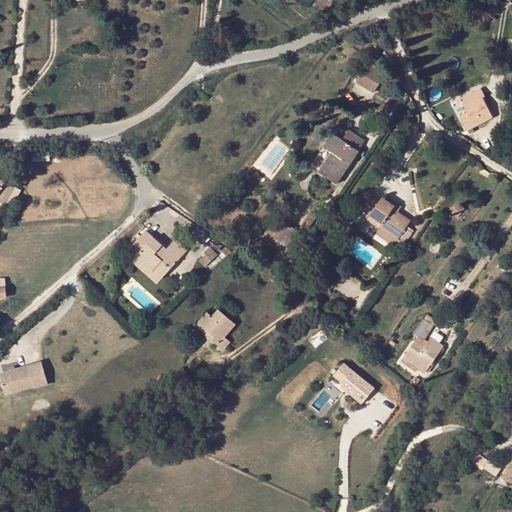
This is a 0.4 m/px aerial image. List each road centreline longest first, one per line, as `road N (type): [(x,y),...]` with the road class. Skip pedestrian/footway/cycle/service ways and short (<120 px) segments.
road 1 (unclassified): [(12,135),(121,127),(207,68),(269,55),(383,11)]
road 2 (residential): [(383,11),(426,115),(511,175)]
road 3 (residential): [(12,135),(22,0)]
